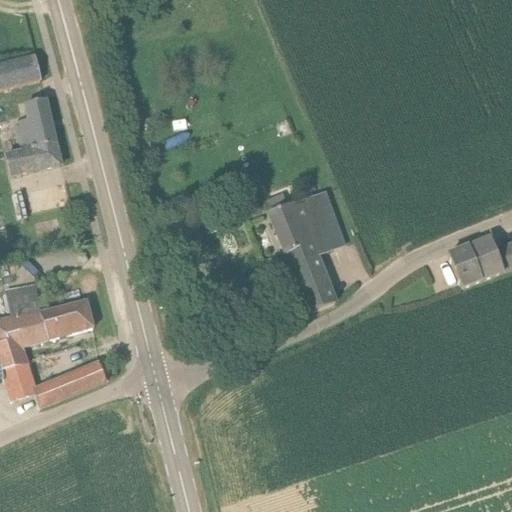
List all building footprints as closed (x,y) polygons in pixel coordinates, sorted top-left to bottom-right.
[(0,93),(40,83),(34,60),(0,68),(0,93)] [(9,180),(59,168),(45,103),(24,108),(28,123),(15,126),(22,157),(4,160),(9,180)] [(316,260),(343,249),(324,196),(301,205),(300,205),(268,218),(308,317),(335,306),(316,260)] [(244,207),(238,210),(242,221),(260,215),(258,210),(260,209),(258,205),(257,202),(244,207)] [(447,259),(460,292),(511,270),(511,245),(494,253),(489,242),(447,259)] [(86,306),(41,315),(10,320),(0,322),(0,362),(3,375),(24,368),(20,352),(92,332),(86,306)] [(33,399),(38,411),(39,412),(105,384),(98,366),(32,393),(34,399),(33,399)] [(32,393),(24,368),(3,375),(4,382),(11,406),(33,399),(34,399),(32,393)]
